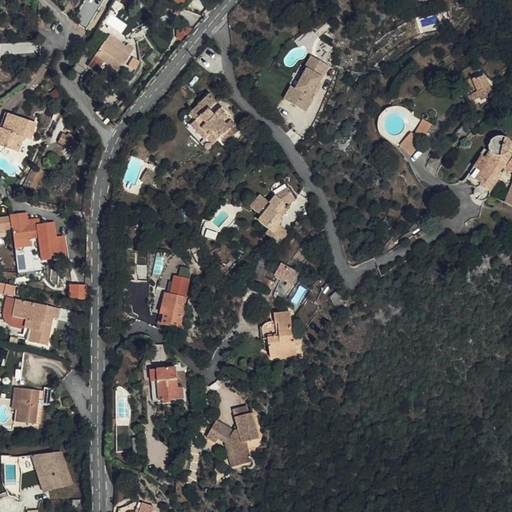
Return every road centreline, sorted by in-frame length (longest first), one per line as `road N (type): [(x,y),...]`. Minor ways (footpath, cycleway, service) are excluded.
road 1 (tertiary): [(218,14),(130,117),(106,167),(96,221),(99,511)]
road 2 (residential): [(218,14),(234,92),(281,136),(315,189),(341,268),(363,273),(453,219),(461,206),(455,192),(415,163)]
road 3 (unknown): [(98,367),(147,331),(202,375),(213,374),(254,290)]
